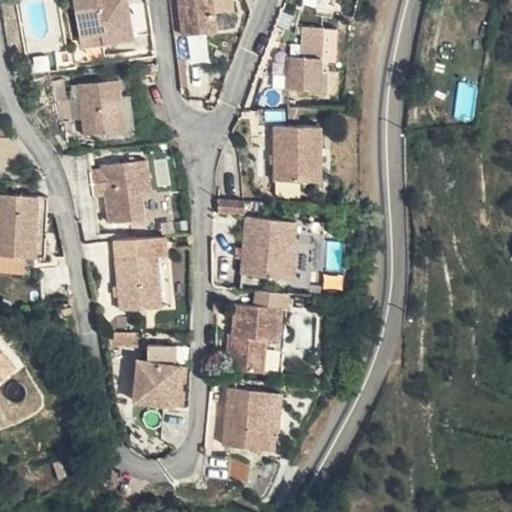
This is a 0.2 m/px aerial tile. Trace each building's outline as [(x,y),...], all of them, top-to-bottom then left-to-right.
[(242,34),(237,0),(194,0),(200,39),(242,34)] [(100,60),(131,55),(122,8),(92,13),(91,7),(69,11),(77,55),(98,51),(100,60)] [(348,90),(348,60),(349,27),(327,27),(327,58),(315,57),(314,90),(348,90)] [(348,60),(363,60),(363,28),(349,27),(348,60)] [(98,51),(77,55),(79,64),(100,60),(98,51)] [(80,150),(122,144),(115,93),(73,98),(80,150)] [(347,126),(301,125),(299,180),(346,180),(347,126)] [(151,170),(106,174),(106,179),(95,180),(94,175),(75,178),(79,210),(80,217),(99,216),(98,206),(109,204),(113,233),(147,229),(144,201),(155,200),(151,170)] [(246,211),(272,212),(272,199),(246,198),(246,211)] [(0,263),(46,266),(50,205),(0,202),(0,263)] [(323,217),(274,213),(271,244),(271,255),(270,270),(322,274),(325,235),(322,235),(323,217)] [(263,254),(271,255),(271,244),(264,244),(263,254)] [(157,267),(166,267),(166,246),(114,249),(116,320),(159,318),(157,267)] [(159,318),(195,302),(166,267),(157,267),(159,318)] [(254,365),(305,370),(311,287),(280,285),(279,301),(259,299),(254,365)] [(60,332),(73,331),(71,310),(58,311),(60,332)] [(103,341),(104,357),(120,356),(120,341),(103,341)] [(120,356),(131,356),(131,341),(120,341),(120,356)] [(253,354),(240,353),(239,372),(252,373),(253,354)] [(178,414),(182,372),(141,369),(137,410),(178,414)] [(186,415),(190,373),(182,372),(178,414),(186,415)] [(292,426),(296,387),(252,382),(246,439),(297,445),(299,427),(292,426)] [(292,426),(299,427),(301,427),(305,388),(296,387),(292,426)]
